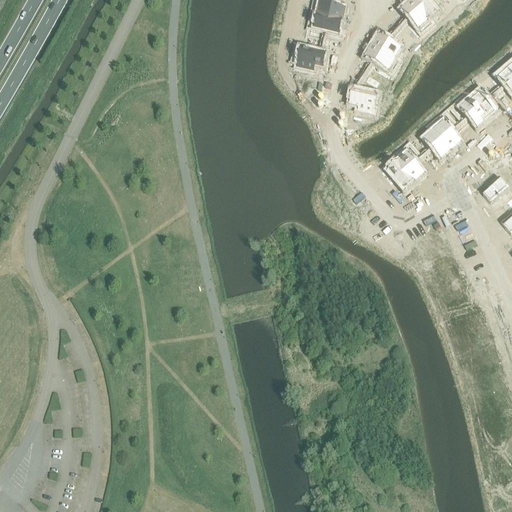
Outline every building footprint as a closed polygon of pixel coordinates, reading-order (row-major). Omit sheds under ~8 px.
[(321,6),(319,18),(342,24),(345,11),(332,8),(333,2),(322,0),(320,0),(319,6),(321,6)] [(425,0),(416,0),(412,4),(428,22),(437,14),(439,16),(444,12),(435,2),(431,6),(425,0)] [(412,4),(403,12),(412,23),(407,27),(415,36),(420,32),(419,30),(428,22),(412,4)] [(313,30),(312,36),(325,39),(326,33),(340,36),(342,24),(319,18),(316,30),(313,30)] [(379,39),(372,51),(393,63),(400,51),(402,52),(406,47),(395,40),(391,46),(379,39)] [(309,41),(308,48),(320,50),(322,44),(309,41)] [(372,51),(367,60),(379,67),(376,72),(387,79),(390,74),(388,72),(393,63),(372,51)] [(302,52),(298,69),(314,72),(315,68),(323,70),(326,57),(302,52)] [(497,78),(492,82),(500,92),(505,88),(511,95),(511,76),(508,72),(498,80),(497,78)] [(369,77),(365,83),(376,89),(380,84),(369,77)] [(481,95),(471,103),(487,121),(497,113),(488,103),(492,99),(484,89),(479,93),(481,95)] [(354,93),(351,105),(360,107),(359,112),(374,115),(378,98),(354,93)] [(460,109),(456,113),(464,123),(469,119),(478,130),(487,121),(471,103),(462,111),(460,109)] [(444,126),(435,134),(451,153),(460,145),(451,134),(456,130),(448,120),(443,125),(444,126)] [(424,141),(419,145),(428,155),(432,151),(442,161),(451,153),(435,134),(426,142),(424,141)] [(408,158),(399,166),(415,184),(424,176),(415,166),(420,162),(411,152),(406,156),(408,158)] [(388,172),(383,176),(392,186),(396,182),(405,192),(415,184),(399,166),(389,174),(388,172)] [(490,192),(483,198),(492,208),(510,192),(499,179),(487,189),(490,192)] [(511,216),(501,226),(511,238),(511,216)] [(446,274),(441,278),(455,294),(468,284),(462,276),(469,270),(461,261),(446,274)] [(481,364),(470,375),(486,396),(501,382),(498,378),(498,377),(503,372),(501,370),(508,363),(498,350),(481,364)] [(511,439),(502,449),(511,460),(511,439)]
